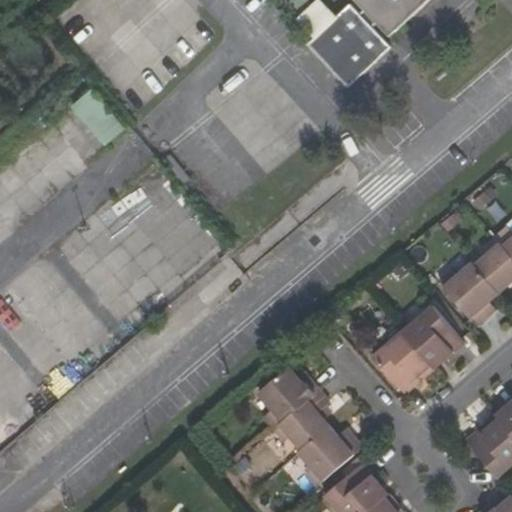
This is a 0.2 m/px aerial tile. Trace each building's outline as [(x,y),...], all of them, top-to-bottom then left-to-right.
[(318,0),(298,20),(315,39),(309,45),(348,87),(391,47),(351,5),(337,18),(321,0),(318,0)] [(429,0),(356,0),(390,36),(429,0)] [(484,9),(476,1),(458,18),(465,26),(484,9)] [(0,81),(0,94),(10,106),(17,101),(0,81)] [(107,144),(127,126),(93,87),(72,105),(107,144)] [(0,125),(8,119),(2,113),(10,106),(0,94),(0,125)] [(15,112),(10,106),(2,113),(8,119),(15,112)] [(511,231),(508,227),(497,237),(511,255),(511,231)] [(511,282),(511,281),(511,255),(497,237),(483,249),(489,255),(476,266),(499,292),(511,282)] [(440,281),(477,325),(488,315),(481,308),(487,302),(499,292),(476,266),(474,264),(458,277),(452,270),(440,281)] [(481,308),(488,315),(494,311),(487,302),(481,308)] [(405,332),(435,368),(458,349),(454,345),(462,339),(434,307),(405,332)] [(375,357),(405,394),(416,384),(413,381),(419,375),(423,379),(435,368),(405,332),(375,357)] [(454,345),(458,349),(465,343),(462,339),(454,345)] [(266,418),(275,429),(309,401),(319,393),(310,383),(305,386),(300,379),(290,368),(259,394),(274,411),(266,418)] [(310,383),(304,375),(300,379),(305,386),(310,383)] [(413,381),(416,384),(423,379),(419,375),(413,381)] [(303,450),(331,427),(319,414),(309,401),(275,429),(286,441),(291,437),(303,450)] [(511,430),(511,404),(507,410),(510,413),(503,420),(511,430)] [(507,410),(499,416),(503,420),(510,413),(507,410)] [(499,478),(511,467),(511,430),(503,420),(499,416),(488,426),(491,431),(484,436),(481,432),(469,442),(499,478)] [(491,431),(488,426),(481,432),(484,436),(491,431)] [(303,450),(300,452),(314,468),(307,474),(318,487),(355,456),(362,449),(351,436),(344,442),(339,437),(331,427),(303,450)] [(344,442),(351,436),(347,430),(339,437),(344,442)] [(370,473),(362,464),(359,467),(366,476),(370,473)] [(366,476),(359,467),(327,495),(341,511),(367,511),(388,494),(370,473),(366,476)] [(396,511),(395,510),(399,507),(388,494),(367,511),(396,511)] [(498,510),(492,503),(481,511),(511,511),(511,497),(504,504),(498,510)] [(504,504),(499,498),(492,503),(498,510),(504,504)]
